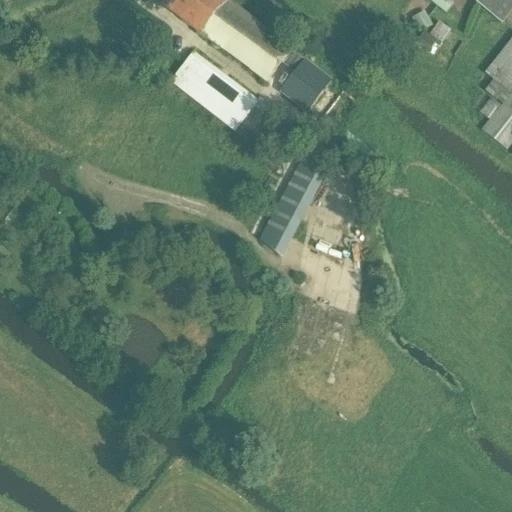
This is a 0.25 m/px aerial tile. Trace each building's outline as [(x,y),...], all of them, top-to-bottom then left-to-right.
[(168,0),(164,6),(267,84),(292,51),(223,0),(168,0)] [(446,15),(455,5),(448,0),(427,0),(428,0),(446,15)] [(503,26),(511,13),(511,0),(472,0),(503,26)] [(431,27),(426,17),(413,23),(418,34),(431,27)] [(425,32),(419,40),(431,49),(437,41),(443,45),(452,33),(440,23),(430,36),(425,32)] [(511,41),(486,75),(494,82),(486,92),(504,106),(483,132),(507,151),(511,144),(511,41)] [(295,75),(281,94),(307,114),(331,83),(291,52),(282,65),(295,75)] [(185,64),(171,82),(235,132),(258,102),(194,53),(185,64)] [(344,93),(320,124),(335,136),(360,105),(344,93)] [(489,120),(500,107),(492,100),(481,114),(489,120)] [(344,125),(332,140),(369,169),(381,154),(344,125)] [(284,254),(327,172),(304,160),(260,243),(284,254)]
